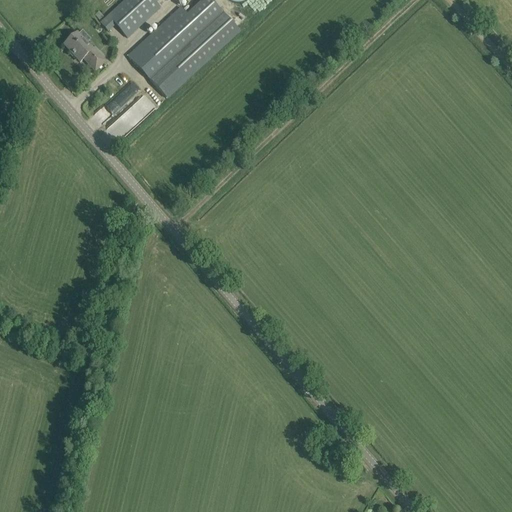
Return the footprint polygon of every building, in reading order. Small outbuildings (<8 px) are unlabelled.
[(125,0),(100,24),(108,32),(115,25),(127,38),(160,8),(155,3),(158,0),(125,0)] [(159,28),(128,57),(168,100),(241,33),(209,0),(203,0),(187,15),(181,8),(166,21),(164,19),(157,25),(159,28)] [(77,34),(64,45),(80,63),(84,59),(95,71),(105,62),(94,49),(92,51),(77,34)] [(105,105),(112,113),(138,90),(130,82),(105,105)] [(144,98),(123,117),(133,128),(154,109),(144,98)]
